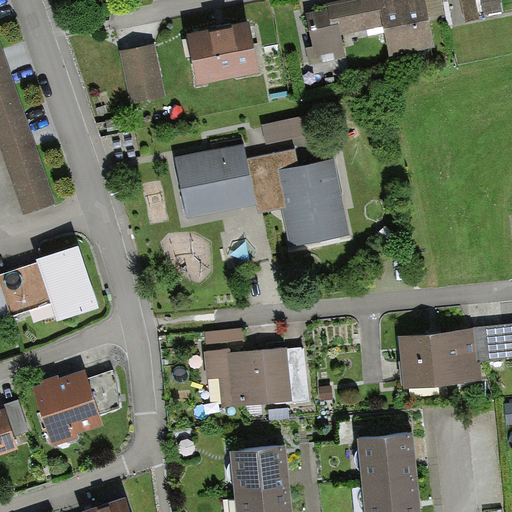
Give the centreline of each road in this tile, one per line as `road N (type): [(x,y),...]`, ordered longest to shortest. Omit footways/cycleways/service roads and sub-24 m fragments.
road 1 (residential): [(27,0),(102,201),(138,357),(143,420)]
road 2 (residential): [(221,315),(511,289)]
